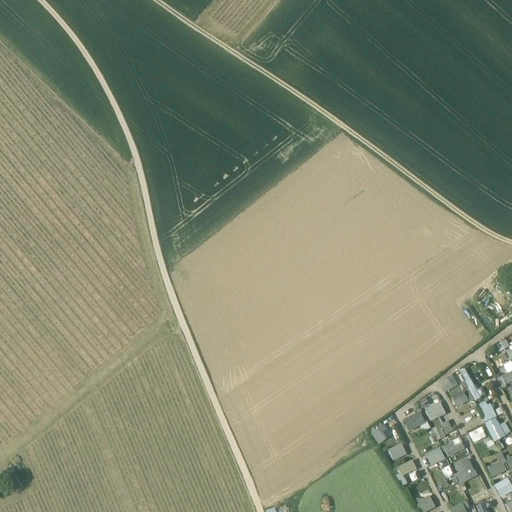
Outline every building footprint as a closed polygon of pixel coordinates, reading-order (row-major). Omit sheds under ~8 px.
[(504,343),(494,348),(498,355),(508,349),(504,343)] [(506,375),(499,379),(505,387),(511,383),(511,387),(508,390),(511,397),(511,396),(511,351),(504,356),(508,364),(502,368),(506,375)] [(463,371),(458,374),(464,383),(459,386),(462,393),(467,390),(474,403),(479,400),(463,371)] [(441,384),(440,388),(444,395),(457,388),(451,377),(441,384)] [(462,394),(450,400),(455,410),(467,404),(462,394)] [(424,400),(417,405),(421,412),(428,407),(424,400)] [(439,406),(424,412),(429,424),(444,417),(439,406)] [(485,406),(478,409),(481,415),(480,415),(485,425),(495,419),(489,407),(486,408),(485,406)] [(418,414),(402,423),(408,434),(424,426),(418,414)] [(494,421),(484,426),(493,445),(504,439),(494,421)] [(446,423),(430,432),(436,443),(444,440),(443,438),(451,434),(446,423)] [(372,430),(368,433),(371,436),(369,437),(377,447),(385,441),(380,435),(385,431),(380,424),(374,429),(377,432),(374,433),(372,430)] [(480,430),(468,436),(473,446),(485,439),(480,430)] [(458,440),(440,450),(442,455),(444,454),(447,460),(463,452),(458,440)] [(400,446),(387,453),(392,464),(405,457),(400,446)] [(438,451),(424,458),(430,469),(438,465),(441,471),(430,477),(434,486),(448,479),(443,470),(448,468),(445,461),(443,462),(438,451)] [(497,465),(485,471),(491,481),(505,473),(502,467),(505,465),(500,456),(494,459),(497,465)] [(458,475),(453,478),(458,488),(477,478),(474,473),(473,473),(467,462),(454,468),(458,475)] [(399,476),(394,478),(401,490),(406,486),(402,479),(415,472),(411,463),(396,470),(399,476)] [(506,481),(493,488),(499,500),(511,492),(511,480),(511,479),(507,482),(506,481)] [(454,487),(443,493),(448,505),(463,497),(459,489),(456,490),(454,487)] [(413,498),(409,500),(415,511),(430,511),(434,510),(428,498),(420,502),(414,501),(413,498)]
